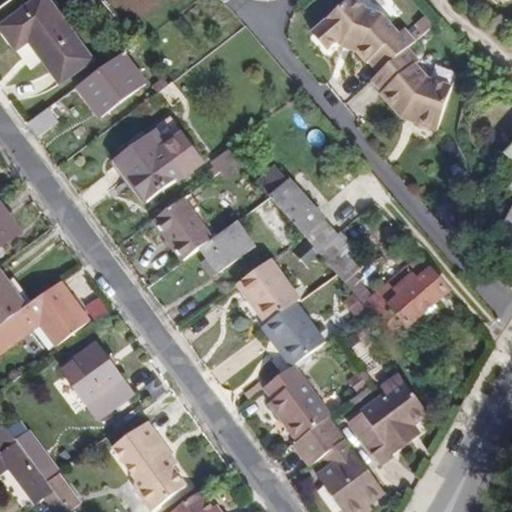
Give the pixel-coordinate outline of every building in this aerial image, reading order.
[(47,0),(38,0),(0,27),(0,28),(17,51),(29,42),(61,85),(94,61),(47,0)] [(368,11),(358,0),(352,0),(314,34),(329,52),(339,42),(354,47),(368,64),(370,62),(381,74),(409,50),(417,44),(405,31),(400,36),(384,17),(368,11)] [(420,63),(409,50),(381,74),(373,80),(384,93),(382,94),(403,119),(406,115),(417,119),(416,123),(438,131),(453,88),(429,80),(416,66),(420,63)] [(146,84),(124,54),(78,88),(101,119),(146,84)] [(59,123),(49,109),(27,124),(39,139),(59,123)] [(171,120),(116,159),(147,203),(202,164),(171,120)] [(511,142),(501,153),(511,163),(511,219),(498,245),(511,252),(511,142)] [(220,174),(238,160),(230,151),(212,164),(220,174)] [(242,164),(238,160),(220,174),(223,178),(242,164)] [(339,235),(275,165),(258,181),(272,198),(306,237),(319,252),(339,235)] [(212,241),(183,201),(156,221),(185,261),(202,249),(212,241)] [(0,248),(20,233),(0,206),(0,248)] [(202,249),(220,273),(254,248),(236,224),(212,241),(202,249)] [(339,235),(319,252),(339,275),(346,284),(353,277),(369,263),(341,232),(339,235)] [(422,256),(364,305),(370,313),(390,336),(401,326),(404,330),(425,312),(436,303),(451,290),(422,256)] [(302,301),(272,262),(238,286),(268,326),(298,304),(302,301)] [(0,268),(0,329),(29,308),(0,268)] [(353,277),(346,284),(362,303),(370,297),(353,277)] [(0,356),(42,326),(57,346),(90,323),(62,284),(29,308),(0,329),(0,356)] [(366,309),(353,295),(344,302),(357,317),(366,309)] [(88,310),(96,322),(109,312),(101,300),(88,310)] [(428,316),(439,306),(436,303),(425,312),(428,316)] [(295,368),(328,344),(298,304),(268,326),(263,330),(293,370),(295,368)] [(134,396),(97,345),(63,370),(100,420),(134,396)] [(270,404),(299,443),(332,419),(295,368),(293,370),(270,386),(265,389),(274,401),(270,404)] [(372,389),(360,372),(349,380),(361,398),(372,389)] [(398,379),(394,373),(380,383),(384,389),(398,379)] [(408,439),(404,433),(413,427),(430,415),(402,376),(398,379),(384,389),(383,390),(387,396),(350,423),(381,466),(395,455),(392,451),(408,439)] [(265,389),(270,386),(265,379),(244,395),(249,401),(265,389)] [(299,443),(295,446),(311,467),(325,457),(332,469),(318,478),(343,511),(351,511),(366,502),(369,506),(386,494),(386,493),(332,419),(299,443)] [(0,453),(17,441),(4,423),(0,426),(0,453)] [(169,451),(148,423),(113,448),(137,482),(136,490),(151,511),(154,511),(188,488),(173,469),(167,460),(169,451)] [(392,451),(395,455),(421,437),(413,427),(404,433),(408,439),(392,451)] [(32,430),(17,441),(42,474),(56,463),(32,430)] [(42,474),(17,441),(0,453),(0,476),(11,469),(37,504),(44,499),(53,511),(69,511),(48,483),(47,482),(42,474)] [(178,465),(169,451),(167,460),(173,469),(178,465)] [(2,477),(26,509),(34,503),(10,471),(2,477)] [(60,474),(48,483),(69,511),(71,511),(83,504),(60,474)] [(216,511),(214,508),(202,492),(175,511),(216,511)] [(369,506),(366,502),(351,511),(368,511),(372,510),(369,506)]
